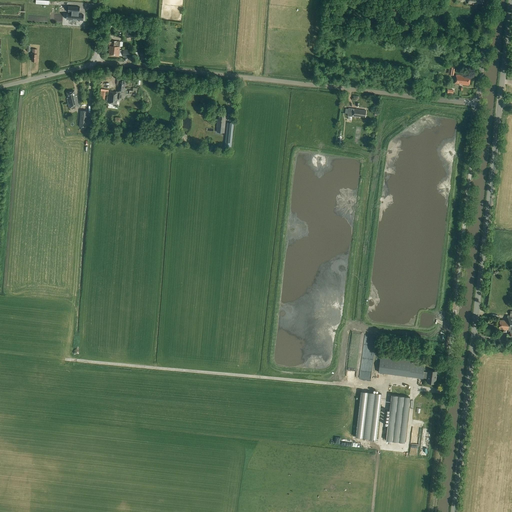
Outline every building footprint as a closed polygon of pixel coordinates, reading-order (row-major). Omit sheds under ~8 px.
[(67,12),(66,18),(83,19),(84,13),(78,13),(78,12),(79,12),(80,6),(68,5),(68,11),(72,11),(72,12),(67,12)] [(118,57),(118,56),(119,50),(119,47),(120,42),(112,41),(112,42),(109,42),(109,46),(110,46),(109,56),(118,57)] [(123,51),(119,50),(118,56),(122,57),(133,58),(133,51),(123,50),(123,51)] [(469,84),(470,78),(465,78),(465,76),(456,75),(454,84),(469,86),(469,84)] [(105,99),(107,91),(109,92),(109,90),(102,88),(100,98),(105,99)] [(124,90),(118,90),(118,92),(116,91),(116,92),(110,92),(109,104),(117,105),(117,99),(121,99),(122,94),(120,94),(120,93),(124,93),(124,90)] [(79,106),(77,96),(75,96),(74,91),(67,93),(68,98),(67,98),(69,109),(79,106)] [(348,108),(348,110),(345,109),(345,114),(348,114),(347,116),(360,118),(360,117),(365,117),(366,111),(348,108)] [(226,115),(219,114),(219,120),(217,120),(216,128),(217,128),(217,132),(224,133),(226,115)] [(226,130),(225,141),(232,142),(233,133),(233,130),(226,129),(226,130)] [(506,338),(511,338),(511,316),(507,316),(507,321),(499,320),(498,329),(508,330),(508,331),(509,332),(509,335),(507,334),(506,338)] [(428,370),(428,373),(423,372),(424,364),(411,363),(411,359),(381,355),(378,373),(427,379),(427,383),(435,384),(436,371),(428,370)] [(376,440),(381,394),(361,392),(356,438),(376,440)] [(410,397),(391,395),(386,440),(405,442),(410,397)]
